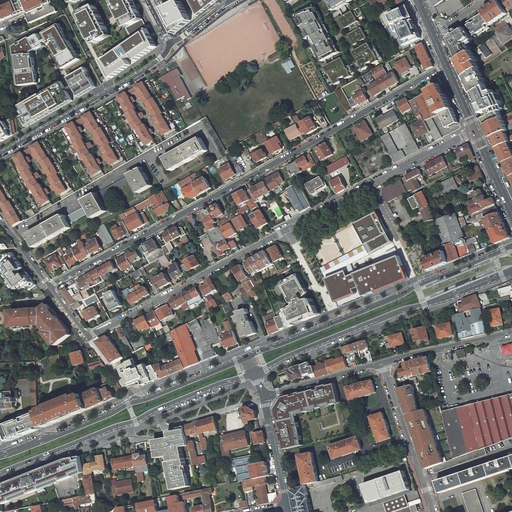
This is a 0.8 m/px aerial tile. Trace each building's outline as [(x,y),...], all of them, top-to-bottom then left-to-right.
[(23,0),(16,3),(14,0),(13,0),(4,4),(5,5),(1,7),(0,6),(0,5),(0,21),(15,15),(14,13),(25,8),(27,12),(26,12),(28,15),(31,23),(57,11),(52,0),(23,0)] [(133,0),(112,0),(120,16),(126,28),(143,19),(137,7),(133,0)] [(175,34),(191,21),(181,0),(162,10),(175,34)] [(189,0),(198,15),(218,0),(189,0)] [(326,0),(332,11),(335,9),(336,10),(341,8),(340,6),(343,4),(344,6),(348,3),(352,0),(326,0)] [(371,0),(370,1),(376,10),(391,0),(395,0),(398,5),(405,1),(404,0),(371,0)] [(511,0),(501,0),(509,11),(511,10),(510,7),(511,5),(511,0)] [(398,5),(406,22),(413,19),(405,1),(398,5)] [(507,14),(499,1),(484,11),(492,24),(507,14)] [(95,5),(78,14),(89,33),(94,44),(111,36),(105,25),(95,5)] [(316,48),(323,61),(339,53),(335,46),(337,46),(333,38),(332,39),(322,20),(323,19),(320,12),(319,12),(316,7),(314,8),(314,7),(309,10),(308,9),(298,14),(300,17),(297,19),(300,24),(301,24),(307,34),(307,33),(310,38),(312,37),(314,41),(313,41),(316,47),(316,48)] [(393,12),(384,17),(389,26),(399,20),(394,9),(393,10),(393,12)] [(352,11),(339,18),(345,29),(351,25),(354,31),(348,35),(354,45),(368,38),(362,27),(359,28),(356,22),(358,21),(352,11)] [(492,24),(484,11),(467,23),(472,29),(473,28),(474,30),(473,31),(477,37),(490,28),(489,26),(492,24)] [(511,16),(505,21),(505,22),(495,29),(498,33),(499,33),(509,26),(511,24),(511,16)] [(143,19),(126,28),(133,39),(148,29),(143,19)] [(406,22),(400,25),(403,33),(416,27),(413,19),(406,22)] [(80,59),(61,23),(44,32),(49,42),(50,41),(52,45),(51,45),(53,48),(64,68),(80,59)] [(511,39),(511,30),(509,26),(499,33),(506,43),(511,39)] [(458,60),(459,59),(472,51),(467,44),(474,39),(472,37),(471,37),(464,28),(459,31),(458,29),(451,34),(452,36),(448,39),(458,60)] [(124,46),(102,61),(112,78),(157,47),(148,29),(133,39),(124,46)] [(508,49),(498,34),(492,38),(502,53),(508,49)] [(14,46),(20,85),(38,83),(35,53),(33,53),(32,51),(36,49),(37,50),(46,45),(40,35),(31,39),(31,38),(16,45),(14,46)] [(414,40),(408,44),(411,49),(416,46),(417,47),(424,43),(422,39),(415,42),(414,40)] [(369,43),(353,52),(358,61),(354,63),(358,70),(362,68),(363,70),(368,67),(367,64),(372,61),(374,64),(379,60),(378,59),(382,57),(377,48),(373,50),(369,43)] [(424,43),(417,47),(427,70),(434,67),(424,43)] [(484,43),(478,47),(482,52),(486,58),(492,54),(484,43)] [(396,63),(402,74),(412,68),(410,65),(415,62),(410,50),(404,53),(407,57),(396,63)] [(276,59),(283,55),(280,51),(274,55),(269,57),(272,61),(276,59)] [(476,57),(472,51),(459,59),(463,65),(462,66),(468,76),(479,69),(480,68),(478,64),(479,63),(478,61),(479,60),(477,56),(476,57)] [(342,58),(326,67),(330,74),(327,75),(332,84),(335,82),(336,84),(342,81),(340,78),(345,76),(346,79),(352,76),(351,74),(355,72),(351,65),(347,67),(342,58)] [(292,70),(291,68),(295,66),(292,60),(283,64),(288,73),(292,70)] [(383,65),(372,71),(378,82),(384,91),(399,82),(394,73),(389,76),(383,65)] [(87,68),(69,78),(80,97),(89,91),(96,87),(88,72),(89,72),(87,68)] [(189,99),(193,97),(181,76),(183,75),(179,68),(161,78),(168,90),(171,87),(179,100),(187,96),(189,99)] [(481,73),(479,69),(468,76),(466,77),(474,94),(486,86),(485,82),(486,81),(482,73),(481,73)] [(364,75),(357,79),(361,86),(368,82),(364,75)] [(431,90),(435,88),(436,87),(442,85),(439,78),(432,81),(434,86),(430,88),(431,90)] [(167,140),(180,132),(168,112),(169,111),(160,96),(159,96),(150,80),(137,87),(141,93),(138,95),(140,99),(143,97),(146,103),(147,102),(151,108),(148,110),(151,114),(153,112),(156,118),(155,118),(159,125),(156,126),(159,131),(161,129),(167,140)] [(22,117),(27,126),(52,112),(73,100),(63,81),(44,92),(45,93),(40,95),(40,94),(20,105),(25,115),(22,117)] [(378,82),(370,87),(375,96),(384,91),(378,82)] [(486,86),(474,94),(482,113),(488,111),(490,110),(500,106),(503,105),(501,101),(498,102),(494,90),(489,92),(486,86)] [(431,90),(430,91),(440,114),(442,113),(453,109),(446,94),(440,97),(436,87),(435,88),(431,90)] [(342,88),(336,91),(347,112),(353,108),(349,100),(342,88)] [(364,91),(349,100),(353,108),(369,100),(364,91)] [(413,108),(418,117),(422,115),(424,120),(425,121),(432,118),(440,114),(430,91),(409,101),(413,108)] [(127,93),(115,100),(124,116),(123,117),(132,132),(133,131),(145,152),(147,151),(157,146),(158,145),(151,135),(154,133),(152,129),(149,131),(145,124),(144,125),(141,119),(144,118),(143,116),(144,115),(143,113),(139,115),(135,109),(136,108),(133,103),(136,101),(133,97),(131,99),(127,93)] [(408,98),(399,103),(405,113),(413,108),(409,101),(408,98)] [(502,110),(500,106),(490,110),(488,111),(490,117),(500,112),(502,110)] [(453,109),(442,113),(449,128),(459,123),(453,109)] [(97,110),(85,117),(88,123),(86,125),(88,129),(91,127),(94,133),(95,132),(98,138),(96,140),(98,144),(101,142),(104,148),(103,148),(107,155),(104,157),(106,161),(109,159),(115,170),(127,163),(115,142),(116,141),(108,126),(107,127),(97,110)] [(485,120),(487,125),(503,117),(500,112),(490,117),(485,120)] [(511,128),(511,112),(508,115),(511,123),(506,126),(503,117),(487,125),(493,138),(506,132),(511,128)] [(383,128),(395,122),(390,114),(379,120),(383,128)] [(207,117),(201,120),(223,158),(229,155),(227,151),(207,117)] [(304,128),(300,129),(303,134),(303,135),(306,133),(308,134),(318,129),(312,117),(301,123),(304,128)] [(0,140),(1,140),(2,141),(13,134),(11,118),(0,124),(0,140)] [(432,118),(425,121),(431,131),(436,141),(442,138),(432,118)] [(413,126),(419,136),(424,134),(425,134),(431,131),(425,121),(424,120),(413,126)] [(365,121),(355,127),(363,140),(373,134),(365,121)] [(81,161),(93,182),(105,175),(99,165),(102,163),(99,159),(97,161),(93,154),(92,155),(89,149),(91,148),(90,146),(92,145),(91,143),(87,145),(83,139),(84,138),(81,133),(84,131),(81,127),(79,129),(75,123),(63,130),(72,146),(71,147),(80,162),(81,161)] [(289,129),(286,131),(291,140),(303,134),(300,129),(298,125),(297,123),(291,126),(292,127),(289,129)] [(403,125),(399,127),(409,146),(405,148),(409,155),(420,149),(406,124),(403,125)] [(263,131),(260,133),(265,143),(268,141),(263,131)] [(511,135),(510,137),(509,138),(506,132),(493,138),(497,148),(511,141),(511,135)] [(388,133),(382,137),(395,162),(406,157),(402,150),(398,152),(388,133)] [(201,137),(165,158),(172,171),(208,150),(201,137)] [(278,137),(268,143),(274,154),(283,149),(280,143),(281,142),(278,137)] [(45,140),(33,147),(36,153),(33,155),(36,159),(38,157),(42,163),(43,162),(46,168),(44,170),(46,174),(49,172),(52,178),(51,178),(54,185),(52,186),(54,190),(57,189),(63,199),(75,192),(63,172),(64,171),(56,156),(54,156),(45,140)] [(511,141),(497,148),(504,163),(511,159),(511,149),(511,146),(511,145),(511,141)] [(327,143),(317,149),(323,160),(333,154),(327,143)] [(469,144),(457,150),(461,158),(468,154),(471,160),(475,158),(469,144)] [(231,149),(227,151),(229,155),(231,158),(233,161),(235,159),(236,158),(231,149)] [(263,150),(254,155),(258,162),(268,157),(263,150)] [(26,159),(23,153),(11,160),(20,176),(19,177),(28,192),(29,191),(41,212),(50,207),(53,205),(47,194),(50,193),(47,189),(45,190),(41,184),(40,185),(37,179),(39,178),(38,176),(40,175),(38,173),(34,175),(31,169),(32,168),(29,163),(31,161),(29,157),(26,159)] [(310,154),(298,161),(303,171),(315,164),(310,154)] [(453,168),(452,165),(447,155),(444,157),(448,165),(449,166),(452,172),(462,167),(461,165),(453,168)] [(348,156),(338,161),(341,168),(352,162),(348,156)] [(444,157),(422,168),(423,169),(426,168),(428,171),(426,172),(427,174),(429,174),(430,176),(442,170),(445,176),(452,172),(449,166),(448,165),(444,157)] [(298,161),(288,166),(288,169),(292,176),(297,173),(298,174),(303,171),(298,161)] [(338,161),(324,169),(328,175),(341,168),(338,161)] [(231,164),(220,169),(226,180),(237,175),(236,174),(239,173),(235,166),(233,167),(231,164)] [(474,176),(470,178),(473,184),(468,186),(469,188),(473,186),(485,181),(481,173),(479,167),(473,169),(475,174),(473,174),(474,176)] [(144,168),(131,176),(141,194),(148,190),(154,186),(144,168)] [(419,169),(406,176),(408,181),(416,177),(416,179),(419,178),(421,177),(423,176),(422,174),(419,169)] [(270,180),(266,182),(271,191),(280,186),(285,183),(279,172),(274,175),(275,177),(270,180)] [(4,184),(0,176),(0,202),(2,207),(4,206),(7,212),(4,213),(6,217),(8,216),(9,219),(10,219),(14,226),(26,220),(28,219),(16,199),(15,199),(6,184),(4,184)] [(129,176),(99,192),(103,198),(132,182),(129,176)] [(191,176),(179,183),(181,187),(188,183),(190,187),(183,190),(186,196),(193,198),(201,194),(195,184),(193,180),(191,176)] [(321,176),(307,184),(312,194),(315,194),(316,194),(317,194),(317,193),(318,191),(327,186),(321,176)] [(420,180),(419,178),(416,179),(416,177),(408,181),(409,182),(407,183),(404,185),(408,192),(412,190),(414,192),(424,186),(424,185),(420,186),(418,181),(420,180)] [(454,177),(441,184),(445,192),(437,195),(439,200),(461,191),(458,184),(454,177)] [(206,178),(195,184),(201,194),(212,188),(206,178)] [(295,178),(287,182),(291,188),(298,183),(295,178)] [(341,178),(332,182),(338,193),(347,189),(341,178)] [(387,203),(408,192),(404,185),(401,178),(385,187),(383,194),(387,203)] [(266,182),(259,185),(265,195),(271,192),(271,191),(266,182)] [(291,188),(288,189),(301,213),(313,207),(300,183),(298,183),(291,188)] [(259,185),(250,191),(257,203),(266,197),(265,195),(259,185)] [(245,190),(235,195),(240,205),(250,200),(245,190)] [(481,190),(473,193),(478,204),(487,200),(485,195),(484,196),(481,190)] [(163,191),(151,198),(153,203),(160,216),(169,211),(171,205),(163,191)] [(423,192),(410,199),(415,210),(421,207),(429,203),(423,192)] [(98,194),(85,201),(95,219),(101,216),(108,212),(98,194)] [(151,198),(126,212),(129,217),(127,219),(127,220),(133,231),(149,222),(144,213),(143,214),(141,212),(143,211),(142,209),(153,203),(151,198)] [(478,204),(470,207),(473,213),(495,204),(493,198),(487,200),(478,204)] [(429,203),(421,207),(425,223),(435,219),(431,206),(431,205),(430,205),(429,203)] [(219,204),(210,209),(217,222),(219,220),(218,218),(221,217),(221,216),(224,214),(219,204)] [(248,206),(238,211),(240,216),(243,214),(245,213),(250,210),(248,206)] [(85,207),(68,217),(71,223),(89,213),(85,207)] [(473,218),(471,219),(472,224),(485,219),(499,213),(497,207),(473,217),(473,218)] [(217,222),(210,209),(204,212),(203,211),(201,212),(202,213),(205,220),(207,219),(208,220),(206,221),(211,231),(217,228),(215,224),(217,223),(217,222)] [(253,213),(254,214),(252,216),(259,228),(269,223),(261,209),(253,213)] [(372,253),(393,242),(377,212),(355,224),(366,244),(367,244),(372,253)] [(443,242),(449,263),(471,254),(466,240),(462,228),(458,219),(456,213),(435,219),(443,242)] [(499,213),(485,219),(490,230),(505,224),(499,213)] [(193,214),(187,217),(190,223),(196,220),(193,214)] [(233,214),(218,223),(220,227),(221,226),(229,222),(230,221),(233,220),(235,218),(233,214)] [(235,218),(233,220),(239,231),(249,226),(243,214),(240,216),(235,218)] [(66,215),(29,236),(37,249),(46,243),(64,233),(73,228),(66,215)] [(464,217),(458,219),(462,228),(467,226),(464,217)] [(230,224),(222,229),(228,238),(229,237),(237,233),(230,221),(229,222),(230,224)] [(105,224),(99,227),(109,244),(114,241),(105,224)] [(505,224),(490,230),(496,244),(511,238),(505,224)] [(114,230),(113,230),(117,239),(130,233),(125,225),(114,231),(114,230)] [(177,227),(171,230),(175,239),(181,235),(182,237),(186,234),(183,228),(181,227),(178,229),(177,227)] [(211,231),(208,233),(221,256),(226,253),(225,251),(231,248),(219,227),(217,228),(211,231)] [(171,230),(164,234),(166,237),(164,238),(165,241),(167,245),(163,247),(164,250),(167,255),(172,252),(175,250),(170,242),(175,239),(171,230)] [(190,242),(187,235),(182,238),(182,239),(183,241),(181,242),(180,242),(178,243),(180,248),(190,242)] [(229,237),(228,238),(236,252),(240,250),(234,240),(232,242),(229,237)] [(97,238),(90,242),(91,244),(86,247),(87,249),(90,254),(102,247),(97,238)] [(471,238),(466,240),(471,254),(477,251),(475,245),(474,246),(471,238)] [(167,255),(164,250),(162,249),(159,249),(155,241),(154,240),(152,241),(152,240),(141,246),(147,258),(149,257),(149,258),(149,260),(150,263),(159,259),(166,255),(167,255)] [(443,252),(426,259),(431,270),(449,263),(443,242),(440,244),(443,252)] [(80,249),(74,252),(79,260),(87,256),(84,250),(87,249),(86,247),(84,243),(81,245),(81,246),(79,247),(80,249)] [(65,246),(61,248),(58,250),(60,253),(61,256),(65,254),(63,251),(67,249),(65,246)] [(277,246),(267,251),(274,262),(283,257),(277,246)] [(131,252),(126,254),(127,255),(131,263),(135,260),(134,259),(139,256),(137,251),(132,254),(131,252)] [(267,251),(252,260),(258,271),(259,272),(274,264),(274,262),(267,251)] [(68,254),(65,255),(70,265),(79,260),(74,252),(68,255),(68,254)] [(15,256),(13,253),(11,254),(2,254),(3,273),(6,272),(9,276),(7,278),(16,289),(20,286),(22,289),(26,286),(27,287),(30,285),(33,288),(36,285),(34,281),(27,272),(22,275),(19,271),(24,268),(15,256)] [(57,255),(46,260),(51,271),(65,263),(61,256),(58,257),(57,255)] [(127,255),(117,260),(123,271),(132,265),(131,263),(127,255)] [(166,255),(159,259),(163,266),(170,262),(166,255)] [(195,256),(185,261),(190,270),(199,265),(195,256)] [(410,279),(400,256),(350,276),(347,271),(327,279),(336,301),(356,293),(355,289),(361,286),(366,297),(410,279)] [(252,260),(246,263),(252,274),(258,271),(252,260)] [(178,263),(172,266),(174,269),(171,271),(175,278),(184,273),(180,266),(178,263)] [(184,264),(180,266),(184,273),(188,271),(184,264)] [(107,265),(99,269),(104,279),(108,277),(106,274),(111,271),(107,265)] [(242,265),(235,269),(241,281),(249,277),(242,265)] [(286,266),(278,271),(280,275),(288,270),(286,266)] [(99,269),(87,276),(91,283),(93,287),(105,280),(104,279),(99,269)] [(136,271),(133,273),(136,279),(143,275),(140,269),(136,271)] [(166,273),(155,279),(160,288),(171,283),(170,280),(166,273)] [(304,289),(306,288),(298,273),(296,274),(304,289)] [(304,289),(296,274),(282,282),(290,297),(288,298),(291,303),(292,303),(293,303),(294,303),(295,306),(285,310),(286,312),(283,314),(283,315),(277,318),(278,319),(282,330),(318,316),(317,313),(318,313),(315,306),(312,299),(311,299),(310,299),(309,299),(308,299),(305,300),(304,297),(305,297),(306,296),(308,294),(308,292),(306,288),(304,289)] [(87,276),(78,280),(82,288),(85,286),(91,283),(87,276)] [(124,278),(117,281),(121,287),(127,284),(124,278)] [(262,279),(253,284),(255,288),(263,283),(264,283),(262,279)] [(248,292),(255,288),(253,284),(251,280),(244,285),(246,288),(241,291),(243,294),(248,292)] [(212,281),(201,287),(207,297),(218,291),(212,281)] [(76,284),(67,289),(78,303),(79,302),(85,299),(82,294),(76,284)] [(108,286),(96,292),(100,298),(106,295),(115,290),(112,284),(108,286)] [(140,285),(135,287),(142,299),(150,294),(147,287),(143,290),(140,285)] [(511,285),(505,287),(499,289),(500,293),(511,289),(511,285)] [(135,287),(130,290),(133,295),(129,297),(133,303),(142,299),(135,287)] [(67,288),(61,293),(65,297),(71,306),(78,303),(67,289),(67,288)] [(115,290),(106,295),(111,304),(110,305),(114,311),(123,306),(115,290)] [(188,293),(184,296),(188,303),(190,307),(203,299),(198,290),(189,295),(188,293)] [(228,291),(222,294),(227,303),(229,302),(233,300),(228,291)] [(243,294),(242,295),(246,305),(252,302),(248,292),(243,294)] [(473,310),(482,308),(477,295),(475,296),(473,297),(463,301),(465,305),(460,307),(461,313),(463,313),(466,312),(473,310)] [(175,310),(180,307),(183,306),(185,310),(190,307),(188,303),(184,296),(176,300),(174,297),(169,299),(175,310)] [(214,300),(206,305),(208,308),(210,312),(218,307),(214,300)] [(78,308),(81,306),(79,302),(78,303),(71,306),(74,310),(78,308)] [(227,303),(223,305),(227,315),(234,312),(229,302),(227,303)] [(168,306),(158,311),(163,320),(174,315),(172,311),(173,311),(170,303),(169,303),(168,303),(168,304),(167,304),(167,305),(167,306),(168,306)] [(85,313),(96,307),(94,304),(83,310),(85,313)] [(69,332),(48,305),(40,310),(39,311),(39,309),(11,311),(12,327),(14,327),(22,326),(26,326),(29,326),(36,325),(36,323),(40,322),(46,331),(51,337),(56,343),(57,346),(58,345),(71,335),(69,332)] [(96,307),(85,313),(89,321),(100,315),(96,307)] [(255,309),(258,316),(263,314),(261,307),(255,309)] [(456,315),(461,339),(488,334),(482,308),(473,310),(466,312),(463,313),(461,313),(460,314),(456,315)] [(239,315),(236,317),(238,322),(240,321),(243,331),(242,332),(244,337),(249,335),(250,336),(257,333),(252,321),(250,322),(247,314),(249,313),(247,309),(242,311),(242,310),(237,312),(239,315)] [(501,309),(490,311),(493,325),(498,324),(498,325),(504,324),(501,309)] [(155,311),(146,316),(152,327),(161,322),(155,311)] [(146,316),(132,324),(136,331),(141,328),(141,330),(147,327),(148,329),(152,327),(146,316)] [(278,319),(268,323),(272,334),(282,330),(278,319)] [(161,377),(202,364),(191,331),(201,328),(199,321),(173,330),(182,359),(163,366),(162,362),(157,364),(161,377)] [(451,323),(437,326),(440,338),(453,335),(451,323)] [(427,327),(413,330),(416,341),(423,340),(423,342),(430,341),(427,327)] [(123,328),(115,332),(119,339),(120,339),(128,354),(134,351),(126,336),(127,335),(123,328)] [(234,331),(219,337),(221,343),(223,347),(223,349),(238,343),(234,331)] [(403,333),(389,337),(389,336),(384,337),(384,338),(379,340),(381,346),(386,345),(387,349),(392,348),(392,347),(396,346),(405,344),(403,333)] [(111,335),(98,342),(105,352),(114,363),(124,357),(110,338),(112,337),(111,335)] [(142,335),(136,339),(141,348),(145,346),(147,345),(142,335)] [(367,340),(356,343),(357,344),(358,350),(369,347),(367,340)] [(511,343),(502,346),(505,356),(511,354),(511,343)] [(352,345),(342,348),(342,349),(345,357),(349,355),(349,353),(358,350),(357,344),(352,345)] [(457,352),(459,360),(467,358),(465,350),(457,352)] [(83,351),(73,354),(76,365),(86,362),(83,351)] [(209,352),(203,355),(206,360),(211,357),(209,352)] [(331,373),(348,367),(346,360),(345,357),(327,363),(331,373)] [(417,373),(417,376),(433,373),(430,358),(413,361),(417,373)] [(127,376),(131,386),(142,381),(144,385),(145,385),(148,384),(147,383),(154,381),(156,380),(161,378),(155,366),(155,365),(148,368),(147,364),(138,368),(134,359),(128,362),(128,363),(120,366),(124,377),(127,376)] [(101,361),(89,364),(91,370),(105,365),(101,361)] [(406,369),(401,371),(402,377),(417,373),(413,361),(405,364),(406,369)] [(310,362),(302,365),(305,376),(312,374),(313,378),(317,377),(314,367),(314,366),(311,366),(310,362)] [(319,365),(314,367),(317,377),(331,373),(327,363),(322,364),(322,363),(318,364),(319,365)] [(302,365),(295,368),(296,369),(289,371),(292,380),(305,376),(302,365)] [(288,375),(280,377),(281,383),(290,381),(288,375)] [(354,386),(347,388),(351,400),(376,393),(373,381),(365,383),(365,382),(354,385),(354,386)] [(296,423),(294,413),(304,410),(305,412),(307,411),(309,411),(308,408),(317,405),(318,408),(323,407),(322,405),(330,402),(331,404),(340,402),(335,383),(328,385),(328,384),(319,387),(319,388),(301,393),(301,392),(297,393),(297,395),(293,397),(292,394),(283,397),(279,403),(279,408),(276,408),(275,410),(277,418),(278,418),(281,433),(280,433),(282,442),(283,442),(285,450),(286,449),(301,446),(300,441),(302,440),(302,436),(299,436),(297,427),(300,427),(299,422),(296,423)] [(106,384),(99,387),(100,388),(106,402),(115,398),(113,392),(111,393),(108,388),(106,384)] [(400,390),(405,404),(408,412),(408,414),(425,410),(421,392),(416,393),(414,386),(400,390)] [(100,388),(85,395),(91,409),(106,402),(100,388)] [(13,392),(0,393),(0,408),(14,408),(14,402),(16,402),(15,398),(18,398),(18,391),(13,391),(13,392)] [(45,427),(91,409),(85,395),(84,393),(77,396),(76,394),(48,406),(41,409),(42,410),(39,412),(45,427)] [(511,394),(443,412),(454,459),(484,448),(511,438),(511,394)] [(251,423),(250,421),(258,419),(256,411),(249,407),(242,409),(247,425),(251,423)] [(296,423),(299,422),(297,414),(305,412),(304,410),(294,413),(296,423)] [(0,444),(2,444),(6,442),(9,441),(45,427),(39,412),(4,426),(0,427),(0,444)] [(382,413),(371,417),(379,442),(391,438),(389,431),(390,430),(387,420),(384,420),(382,413)] [(218,430),(216,417),(197,423),(199,432),(200,434),(202,434),(218,430)] [(251,425),(252,428),(248,428),(249,431),(256,429),(259,428),(258,421),(253,422),(251,425)] [(188,436),(199,432),(197,423),(186,427),(188,436)] [(163,439),(154,440),(157,458),(168,456),(169,462),(167,462),(169,471),(171,482),(172,490),(191,486),(189,477),(188,470),(186,470),(185,467),(187,466),(183,447),(188,446),(190,446),(189,442),(188,436),(186,427),(185,427),(180,428),(178,428),(178,431),(174,432),(174,430),(171,431),(169,431),(170,437),(163,439)] [(251,437),(256,436),(257,444),(267,442),(265,431),(257,432),(257,429),(256,429),(249,431),(250,433),(251,437)] [(250,446),(247,432),(220,438),(222,444),(223,447),(222,447),(225,459),(231,457),(230,451),(250,446)] [(362,450),(358,436),(350,439),(355,452),(362,450)] [(350,439),(330,446),(335,459),(355,452),(350,439)] [(199,457),(195,441),(189,442),(190,446),(194,466),(201,464),(207,463),(206,455),(199,457)] [(433,467),(435,474),(487,455),(484,448),(454,459),(433,467)] [(92,471),(107,468),(106,466),(109,466),(106,450),(106,449),(105,449),(102,450),(103,456),(98,457),(99,462),(90,464),(92,471)] [(150,471),(149,454),(143,455),(142,453),(136,454),(136,455),(137,466),(138,471),(138,473),(144,472),(150,471)] [(314,453),(300,456),(306,485),(320,482),(314,453)] [(134,467),(137,466),(136,455),(113,459),(115,470),(118,469),(134,467)] [(75,457),(71,458),(73,474),(74,476),(78,474),(84,472),(83,465),(82,456),(76,457),(75,457)] [(511,456),(438,482),(441,494),(511,470),(511,456)] [(254,479),(250,465),(254,464),(253,457),(226,462),(231,483),(243,481),(254,479)] [(0,511),(1,511),(1,505),(3,504),(13,500),(12,498),(30,491),(31,493),(35,491),(42,489),(41,486),(61,478),(63,481),(74,476),(73,474),(71,458),(68,459),(0,485),(0,511)] [(254,464),(250,465),(254,479),(256,479),(266,476),(269,476),(266,461),(254,464)] [(92,471),(90,464),(83,465),(84,472),(85,475),(85,476),(85,477),(88,495),(96,493),(92,471)] [(405,471),(364,485),(370,503),(411,489),(405,471)] [(257,486),(261,505),(270,503),(268,494),(267,492),(266,491),(264,492),(262,485),(266,484),(267,484),(266,476),(256,479),(257,486)] [(320,482),(314,484),(314,487),(315,489),(335,483),(335,481),(337,481),(337,482),(343,480),(342,476),(328,480),(320,482)] [(61,478),(41,486),(42,489),(45,487),(54,484),(59,482),(63,481),(61,478)] [(134,490),(132,479),(118,482),(117,479),(112,480),(115,494),(129,492),(129,491),(134,490)] [(253,487),(257,486),(256,479),(254,479),(243,481),(244,489),(253,487)] [(312,511),(310,500),(309,500),(308,496),(309,496),(307,489),(306,486),(292,490),(296,511),(312,511)] [(213,511),(210,494),(214,494),(212,487),(203,490),(204,496),(206,505),(206,511),(213,511)] [(185,500),(204,496),(203,490),(199,491),(184,494),(185,500)] [(483,511),(476,490),(464,494),(469,511),(483,511)] [(30,491),(12,498),(13,500),(31,493),(30,491)] [(79,503),(92,500),(93,505),(97,505),(96,493),(88,495),(86,495),(73,497),(75,506),(76,509),(79,508),(80,508),(79,503)] [(268,494),(270,503),(272,503),(277,496),(277,493),(268,494)] [(64,499),(66,508),(75,506),(73,497),(64,499)]
